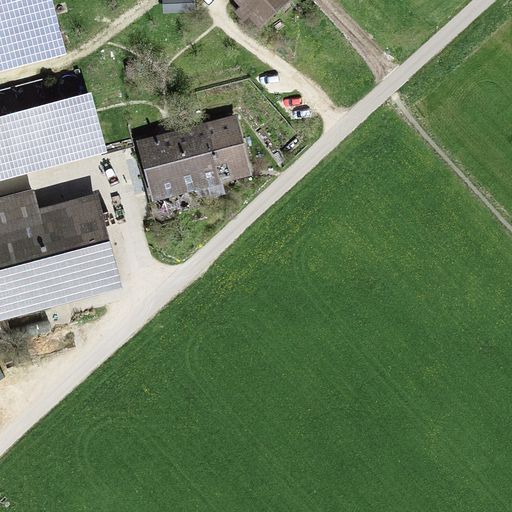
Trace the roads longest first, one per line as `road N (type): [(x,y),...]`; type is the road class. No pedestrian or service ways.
road 1 (unclassified): [(484,0),(0,448)]
road 2 (track): [(0,92),(114,26),(143,0)]
